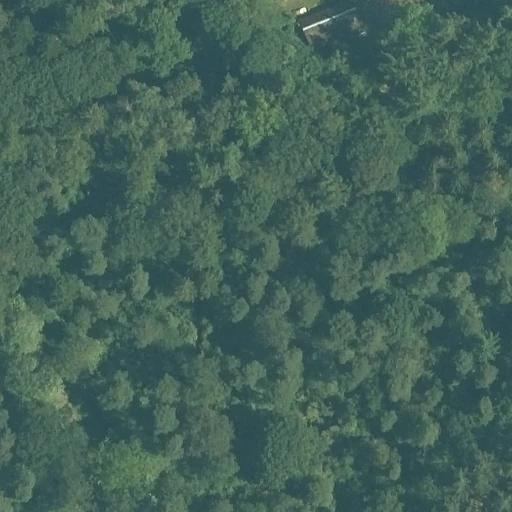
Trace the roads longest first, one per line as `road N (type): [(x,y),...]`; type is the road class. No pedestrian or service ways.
road 1 (track): [(0,106),(276,0)]
road 2 (track): [(0,235),(105,511)]
